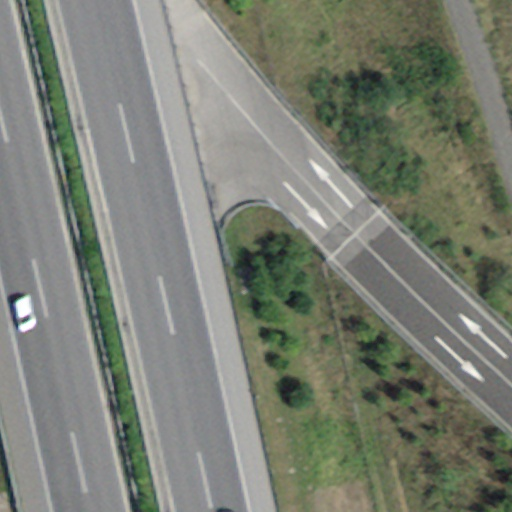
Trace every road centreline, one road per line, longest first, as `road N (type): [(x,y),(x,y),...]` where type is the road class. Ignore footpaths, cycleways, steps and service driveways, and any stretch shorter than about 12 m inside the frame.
road 1 (motorway): [(202,511),(92,0)]
road 2 (motorway): [(0,131),(79,511)]
road 3 (track): [(511,154),(455,0)]
